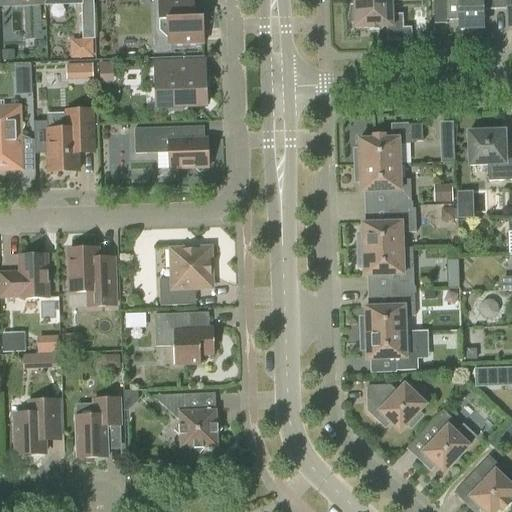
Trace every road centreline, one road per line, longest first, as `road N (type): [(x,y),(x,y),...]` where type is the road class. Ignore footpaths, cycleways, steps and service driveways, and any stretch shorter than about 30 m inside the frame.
road 1 (residential): [(232,0),(239,182),(227,201),(208,212),(0,225)]
road 2 (residential): [(274,84),(511,78)]
road 3 (unclassified): [(286,316),(274,84)]
road 4 (residential): [(415,511),(332,426),(327,316)]
road 5 (unclassified): [(357,511),(295,443),(286,316)]
road 6 (residential): [(327,316),(325,167)]
